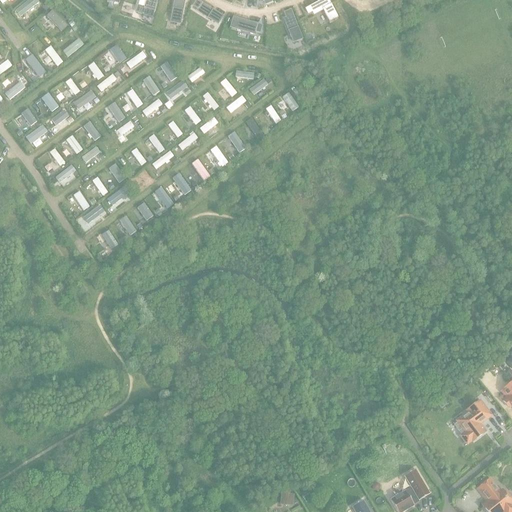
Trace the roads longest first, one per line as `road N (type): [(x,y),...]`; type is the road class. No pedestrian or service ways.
road 1 (unknown): [(52,204),(215,66),(245,64),(286,82),(281,101),(262,116),(187,151),(79,245)]
road 2 (unknown): [(296,304),(228,271),(73,320),(32,280),(26,245),(0,235)]
road 3 (unknown): [(484,287),(390,364)]
